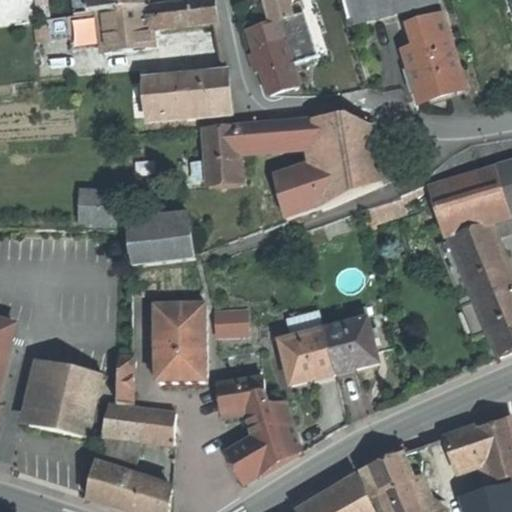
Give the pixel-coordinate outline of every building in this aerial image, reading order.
[(47,0),(34,0),(37,23),(50,21),(47,0)] [(73,0),(76,19),(90,17),(88,1),(90,1),(89,0),(73,0)] [(100,16),(145,10),(143,0),(97,0),(90,1),(88,1),(90,17),(100,16)] [(143,0),(145,10),(147,10),(152,9),(150,0),(143,0)] [(259,0),(260,1),(265,0),(271,0),(278,23),(293,68),(307,63),(319,59),(306,14),(294,15),(290,0),(259,0)] [(391,0),(343,0),(351,28),(396,17),(391,0)] [(439,0),(391,0),(396,17),(441,5),(439,0)] [(160,9),(163,33),(218,25),(215,2),(160,9)] [(150,34),(163,33),(160,9),(147,11),(150,34)] [(147,10),(145,10),(100,16),(101,27),(105,57),(153,51),(150,34),(147,11),(147,10)] [(100,16),(90,17),(76,19),(77,30),(101,27),(100,16)] [(420,49),(450,40),(444,18),(439,20),(416,27),(421,41),(418,42),(420,49)] [(278,23),(250,32),(258,54),(264,73),(272,98),(299,89),(293,68),(278,23)] [(446,99),(467,92),(450,40),(420,49),(405,54),(421,106),(446,99)] [(258,75),(264,73),(258,54),(252,56),(258,75)] [(229,76),(147,84),(151,126),(233,118),(231,97),(229,76)] [(383,188),(374,130),(348,119),(333,121),(314,124),(318,143),(317,143),(324,172),(315,175),(323,211),(383,188)] [(314,124),(247,130),(249,147),(249,149),(317,143),(318,143),(314,124)] [(238,130),(207,133),(209,156),(212,191),(243,188),(239,148),(238,130)] [(247,130),(238,130),(239,148),(249,147),(247,130)] [(187,194),(212,191),(209,156),(183,159),(187,194)] [(511,164),(497,169),(511,216),(511,164)] [(511,220),(511,216),(497,169),(432,190),(449,241),(490,224),(491,227),(511,220)] [(315,175),(279,187),(282,201),(287,224),(323,211),(315,175)] [(83,193),(83,228),(123,228),(123,194),(83,193)] [(260,235),(287,224),(282,201),(254,208),(260,235)] [(391,202),(362,211),(367,225),(395,216),(391,202)] [(192,223),(132,230),(132,270),(196,263),(192,223)] [(511,355),(511,274),(491,227),(490,224),(449,241),(439,245),(458,291),(469,287),(474,298),(462,303),(476,339),(488,334),(500,361),(511,355)] [(160,283),(132,284),(132,295),(160,295),(160,283)] [(178,295),(178,309),(208,308),(204,294),(178,295)] [(185,385),(210,384),(208,308),(178,309),(157,309),(158,386),(185,385)] [(304,337),(325,332),(321,313),(300,319),(304,337)] [(217,316),(218,337),(248,335),(247,314),(217,316)] [(325,332),(337,377),(358,371),(381,366),(376,348),(372,332),(369,321),(325,332)] [(0,386),(14,328),(0,324),(0,386)] [(372,332),(376,348),(382,346),(381,344),(378,331),(372,332)] [(315,382),(337,377),(325,332),(304,337),(282,343),(293,388),(315,382)] [(120,361),(119,407),(134,408),(134,361),(120,361)] [(104,378),(54,366),(40,430),(89,441),(104,378)] [(245,412),(269,408),(265,380),(219,387),(221,402),(224,416),(245,412)] [(269,408),(245,412),(253,446),(260,479),(303,453),(301,447),(287,405),(269,408)] [(125,441),(143,443),(147,412),(110,407),(97,467),(118,473),(125,441)] [(163,414),(147,412),(143,443),(159,445),(163,414)] [(178,417),(163,414),(159,445),(176,447),(178,417)] [(503,511),(511,511),(511,421),(511,419),(449,437),(457,466),(484,458),(497,503),(500,502),(503,511)] [(143,443),(125,441),(118,473),(130,477),(134,478),(143,443)] [(260,479),(253,446),(219,464),(243,491),(260,479)] [(381,462),(363,470),(380,511),(428,511),(404,453),(381,462)] [(130,477),(118,473),(97,467),(88,501),(119,511),(130,477)] [(169,511),(170,507),(173,490),(134,478),(130,477),(119,511),(123,511),(169,511)] [(377,511),(360,478),(298,510),(298,511),(377,511)]
